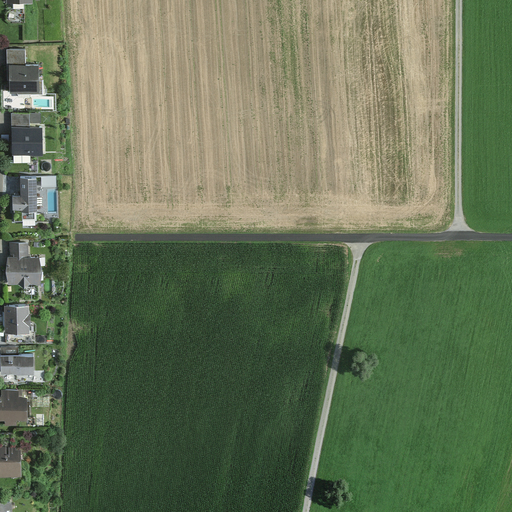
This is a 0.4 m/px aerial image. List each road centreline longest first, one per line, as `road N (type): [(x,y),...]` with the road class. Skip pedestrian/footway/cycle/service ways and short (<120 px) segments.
road 1 (track): [(457,235),(72,234)]
road 2 (track): [(306,511),(357,236)]
road 3 (track): [(457,235),(458,0)]
